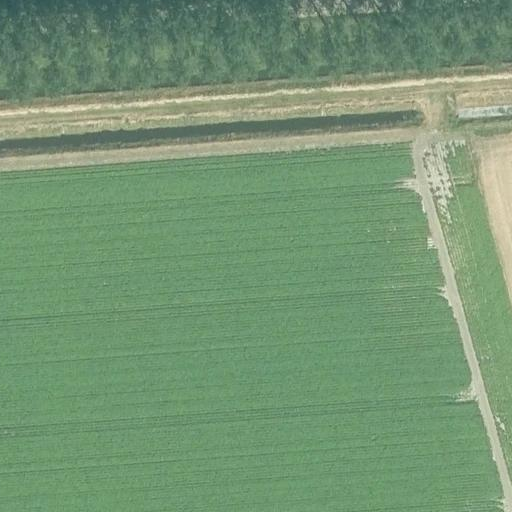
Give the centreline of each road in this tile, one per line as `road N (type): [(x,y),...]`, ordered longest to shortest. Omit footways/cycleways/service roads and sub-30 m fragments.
road 1 (track): [(0,131),(511,86)]
road 2 (unclassified): [(410,0),(0,29)]
